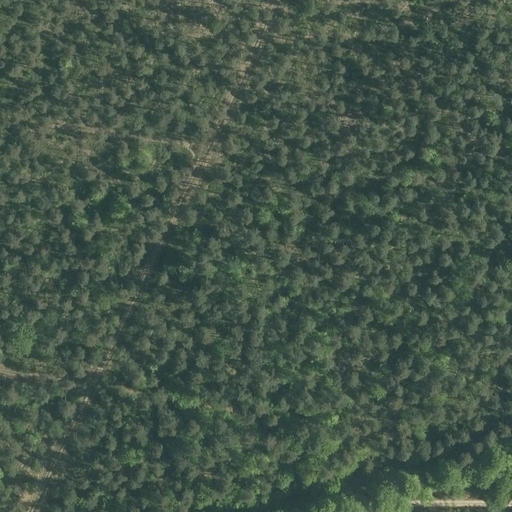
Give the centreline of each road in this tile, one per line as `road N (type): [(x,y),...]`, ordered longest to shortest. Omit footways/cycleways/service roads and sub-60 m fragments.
road 1 (track): [(88,385),(277,0)]
road 2 (track): [(28,511),(88,385)]
road 3 (track): [(372,511),(511,502)]
